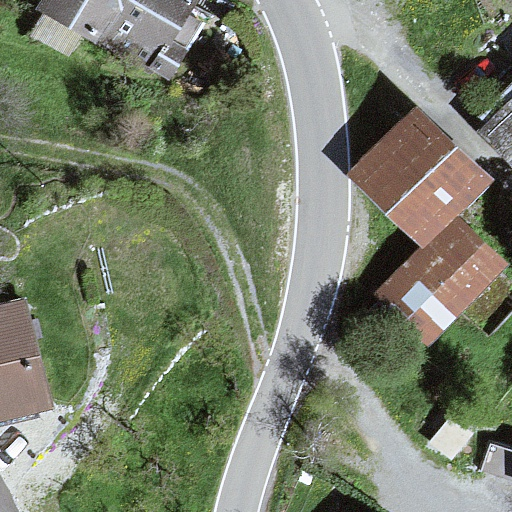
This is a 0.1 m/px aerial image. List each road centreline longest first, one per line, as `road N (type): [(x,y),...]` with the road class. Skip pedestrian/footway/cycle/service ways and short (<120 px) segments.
road 1 (unclassified): [(239,511),(306,311),(323,217),(315,82),(287,0)]
road 2 (unknown): [(283,386),(500,511)]
